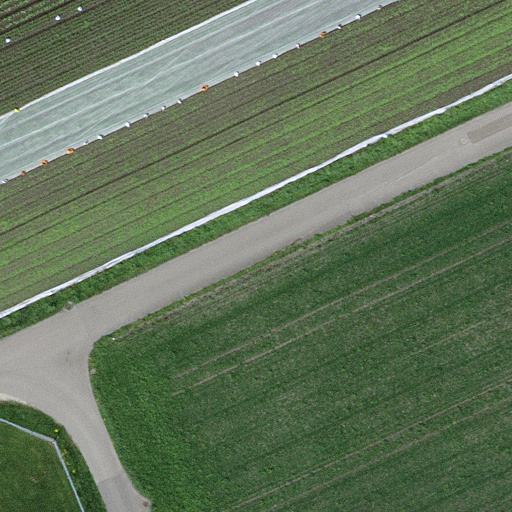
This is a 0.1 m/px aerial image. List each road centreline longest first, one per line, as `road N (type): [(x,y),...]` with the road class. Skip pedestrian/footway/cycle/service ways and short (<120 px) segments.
road 1 (track): [(53,351),(511,133)]
road 2 (track): [(53,351),(118,511)]
